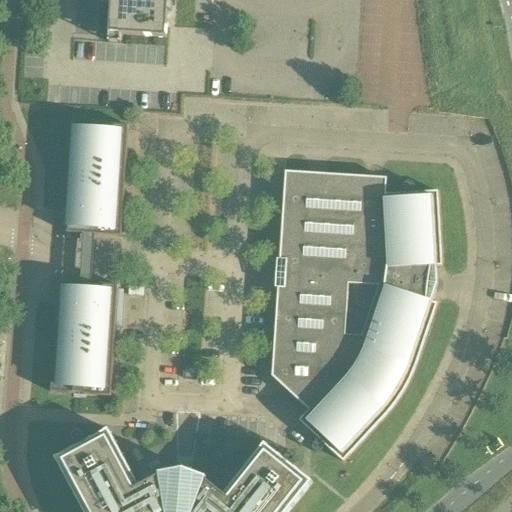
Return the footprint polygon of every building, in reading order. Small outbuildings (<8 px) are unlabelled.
[(113,0),(111,35),(168,39),(170,13),(163,13),(163,0),(113,0)] [(89,285),(92,236),(122,238),(129,127),(69,123),(63,211),(69,212),(67,234),(83,235),(79,284),(89,285)] [(388,180),(383,179),(286,173),(280,261),(278,261),(277,270),(275,270),(274,271),(273,272),(272,273),(272,274),(272,275),(272,276),(272,277),(273,278),(274,279),(274,280),(275,280),(276,281),(276,289),(278,290),(272,378),(309,412),(299,422),(344,464),(389,415),(398,403),(405,393),(411,382),(416,368),(438,305),(432,303),(436,291),(438,292),(439,291),(440,291),(441,290),(442,289),(443,288),(443,287),(443,286),(443,285),(443,284),(442,283),(441,282),(440,281),(439,281),(438,281),(437,268),(443,268),(439,193),(387,196),(388,180)] [(51,393),(111,397),(118,287),(89,285),(79,284),(64,283),(63,305),(57,305),(51,393)] [(196,380),(197,369),(185,368),(184,380),(196,380)] [(140,489),(109,431),(60,458),(55,460),(83,511),(290,511),(313,484),(265,445),(224,496),(207,482),(207,480),(189,473),(184,466),(179,472),(160,476),(160,478),(140,489)]
